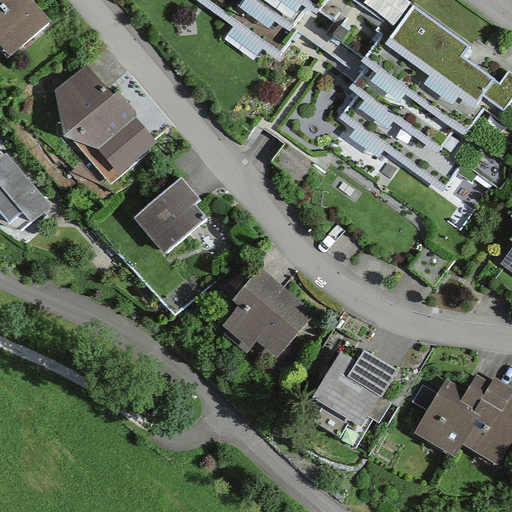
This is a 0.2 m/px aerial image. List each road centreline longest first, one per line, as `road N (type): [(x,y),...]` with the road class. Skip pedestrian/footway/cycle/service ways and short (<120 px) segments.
road 1 (residential): [(83,0),(330,283),(419,327),(511,342)]
road 2 (residential): [(325,511),(158,352),(0,272)]
road 3 (track): [(0,344),(78,379),(153,442),(191,444),(226,419)]
